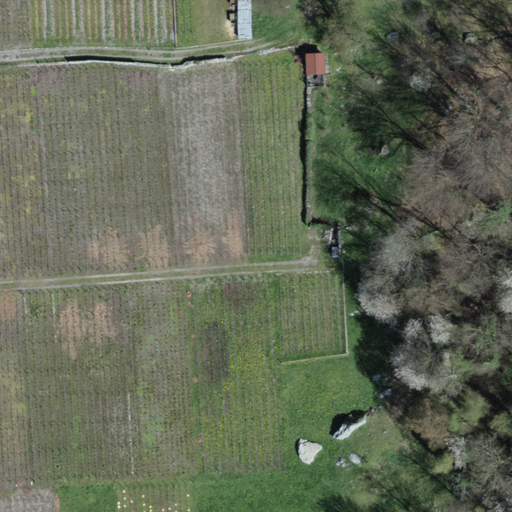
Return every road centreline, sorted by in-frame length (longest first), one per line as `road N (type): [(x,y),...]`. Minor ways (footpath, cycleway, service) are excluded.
road 1 (track): [(315,263),(0,285)]
road 2 (track): [(164,52),(0,56)]
